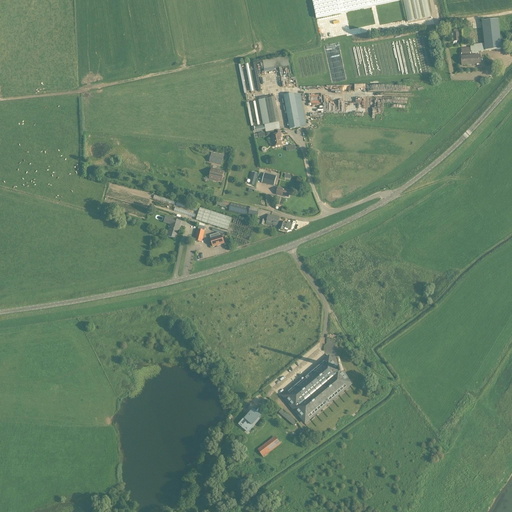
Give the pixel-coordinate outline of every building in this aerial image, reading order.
[(313,0),(315,7),(317,18),(400,0),(313,0)] [(403,0),(408,22),(431,17),(427,0),(403,0)] [(481,64),(480,55),(480,51),(501,49),(498,20),(482,21),(485,44),(474,45),(474,47),(476,64),(481,64)] [(288,56),(263,60),(265,72),(276,70),(275,68),(290,66),(288,56)] [(251,92),(254,91),(249,63),(246,63),(251,92)] [(300,127),(294,94),(284,95),(290,129),(300,127)] [(263,125),(278,122),(273,98),(259,100),(263,125)] [(328,110),(328,113),(334,113),(334,104),(325,104),(325,110),(328,110)] [(282,146),(279,134),(281,133),(280,130),(274,131),(275,135),(274,135),(274,131),(267,133),(267,136),(271,135),(274,147),(282,146)] [(223,172),(212,170),(210,178),(221,181),(223,172)] [(275,178),(264,175),(262,183),(274,186),(275,178)] [(278,188),(276,194),(289,197),(290,190),(278,188)] [(230,202),(230,203),(217,200),(216,205),(226,207),(226,208),(229,209),(228,211),(249,216),(249,215),(258,217),(260,209),(230,202)] [(200,208),(196,220),(228,230),(231,218),(200,208)] [(280,222),(278,222),(279,217),(268,214),(266,224),(277,226),(276,228),(278,229),(280,222)] [(171,223),(168,232),(167,236),(175,239),(178,229),(179,230),(181,222),(171,219),(170,222),(171,223)] [(280,222),(278,229),(284,231),(284,230),(287,231),(288,231),(289,229),(291,230),(292,225),(287,223),(286,224),(281,222),(280,222)] [(204,231),(198,229),(195,241),(201,242),(204,231)] [(210,236),(211,239),(211,240),(213,247),(224,244),(222,236),(220,237),(219,234),(210,236)] [(295,408),(305,420),(349,383),(340,372),(341,372),(342,372),(343,371),(343,370),(343,369),(343,368),(342,368),(341,367),(340,367),(340,368),(339,368),(338,369),(338,370),(329,359),(285,396),(295,408)] [(244,419),(241,423),(249,429),(255,421),(260,416),(256,413),(257,412),(253,409),(244,419)] [(263,457),(280,444),(275,437),(258,450),(263,457)]
